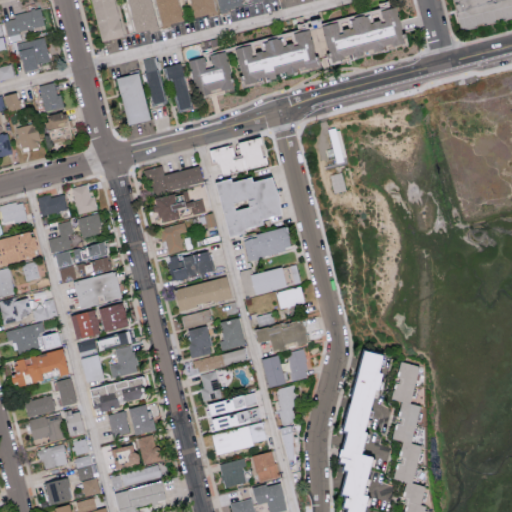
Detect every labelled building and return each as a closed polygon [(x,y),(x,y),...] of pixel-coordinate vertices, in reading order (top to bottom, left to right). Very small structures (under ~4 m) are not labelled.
[(89,0),(100,41),(122,36),(112,0),(89,0)] [(155,28),(148,0),(125,0),(132,33),(155,28)] [(188,0),(193,18),(216,12),(212,0),(188,0)] [(215,0),(219,12),(241,6),(239,0),(215,0)] [(450,0),(511,0),(511,16),(459,30),(450,0)] [(319,26),(327,62),(361,54),(360,53),(402,43),(394,7),(377,11),(379,20),(366,22),(365,15),(347,19),(349,27),(339,30),(337,21),(319,26)] [(44,25),(40,9),(2,18),(8,41),(20,38),(19,31),(44,25)] [(232,47),(240,85),(317,67),(308,29),(290,33),(292,42),(284,44),(281,36),(232,47)] [(35,64),(49,60),(43,36),(15,43),(23,71),(36,68),(35,64)] [(187,60),(195,96),(218,90),(218,92),(232,89),(223,51),(207,54),(210,66),(204,67),(202,57),(187,60)] [(158,70),(156,56),(141,58),(149,104),(162,102),(157,70),(158,70)] [(0,79),(13,78),(11,63),(0,65),(0,79)] [(162,66),(164,80),(170,79),(176,111),(188,109),(180,63),(162,66)] [(114,78),(126,125),(147,120),(136,72),(114,78)] [(55,94),(54,82),(39,84),(42,110),(63,108),(61,94),(55,94)] [(0,111),(19,107),(16,92),(0,95),(0,111)] [(72,138),(68,119),(65,120),(63,111),(43,115),(49,143),(72,138)] [(40,146),(33,122),(13,128),(20,152),(40,146)] [(0,155),(11,153),(6,133),(0,134),(0,155)] [(235,142),(238,155),(233,156),(230,144),(208,149),(211,161),(217,160),(220,175),(264,165),(258,137),(235,142)] [(199,165),(163,173),(161,165),(145,169),(151,193),(202,181),(199,165)] [(269,177),(249,182),(248,177),(229,182),(228,179),(213,182),(226,234),(242,230),(242,227),(260,223),(259,217),(277,212),(269,177)] [(77,213),(97,208),(93,194),(89,195),(86,183),(71,187),(77,213)] [(204,210),(202,197),(183,201),(180,191),(153,197),(158,220),(204,210)] [(41,214),(66,208),(62,192),(49,196),(48,193),(35,196),(41,214)] [(25,218),(21,200),(0,204),(0,214),(2,223),(25,218)] [(81,236),(101,232),(97,212),(76,217),(81,236)] [(215,224),(212,212),(199,215),(202,228),(215,224)] [(47,238),(50,251),(71,246),(68,233),(72,232),(69,219),(56,222),(59,235),(47,238)] [(183,248),(179,232),(186,231),(184,221),(158,227),(161,241),(165,241),(167,252),(183,248)] [(246,258),(289,248),(283,226),(241,236),(246,258)] [(0,236),(0,261),(35,254),(30,229),(0,236)] [(54,252),(57,266),(88,259),(91,272),(109,268),(103,241),(54,252)] [(178,254),(166,256),(170,278),(212,270),(208,249),(178,255),(178,254)] [(25,280),(38,277),(34,260),(21,263),(25,280)] [(299,282),(296,263),(282,266),(285,284),(299,282)] [(61,281),(76,278),(72,265),(58,268),(61,281)] [(285,285),(279,265),(251,272),(250,267),(238,270),(245,296),(285,285)] [(0,294),(14,291),(7,266),(0,268),(0,294)] [(119,296),(113,270),(71,279),(77,307),(100,302),(99,300),(119,296)] [(172,287),(176,308),(230,296),(225,275),(172,287)] [(303,302),(300,286),(275,290),(278,307),(303,302)] [(29,318),(26,296),(0,299),(0,311),(1,321),(29,318)] [(32,308),(34,319),(56,316),(53,297),(43,299),(44,306),(32,308)] [(125,325),(121,302),(97,306),(101,329),(125,325)] [(97,332),(93,308),(68,312),(72,336),(97,332)] [(180,315),(183,328),(211,320),(208,308),(180,315)] [(257,326),(273,322),(270,311),(255,315),(257,326)] [(242,344),(237,316),(219,319),(222,340),(219,341),(221,348),(242,344)] [(307,342),(303,321),(254,330),(256,340),(268,338),(270,348),(307,342)] [(4,329),(6,340),(14,338),(17,351),(42,346),(43,348),(59,345),(56,329),(43,332),(41,322),(4,329)] [(190,356),(210,352),(205,324),(184,329),(190,356)] [(94,338),(97,350),(131,342),(128,330),(94,338)] [(111,377),(138,370),(131,343),(113,348),(117,362),(108,364),(111,377)] [(341,511),(347,492),(338,490),(344,467),(338,465),(339,461),(333,459),(341,429),(336,428),(358,345),(379,351),(375,368),(378,369),(372,395),(368,395),(360,429),(362,430),(357,450),(369,453),(361,490),(365,491),(359,511),(341,511)] [(12,357),(15,373),(9,374),(11,384),(42,379),(40,372),(49,371),(49,375),(66,372),(61,348),(12,357)] [(244,359),(242,348),(195,358),(197,369),(244,359)] [(292,380),(308,377),(302,348),(286,351),(292,380)] [(101,378),(97,353),(80,356),(83,380),(101,378)] [(260,358),(267,386),(284,381),(276,353),(260,358)] [(399,359),(389,398),(400,400),(390,437),(402,440),(393,475),(407,479),(401,500),(407,501),(403,511),(422,511),(425,504),(420,502),(425,484),(412,481),(422,444),(409,440),(419,403),(409,401),(419,365),(399,359)] [(220,396),(214,370),(199,373),(202,387),(199,387),(201,400),(220,396)] [(88,386),(93,411),(118,405),(117,400),(144,394),(140,375),(88,386)] [(59,404),(74,401),(71,377),(55,379),(59,404)] [(282,424),(295,421),(292,407),(299,406),(294,384),(274,388),(282,424)] [(260,418),(254,391),(205,402),(208,415),(209,415),(212,429),(260,418)] [(23,400),(26,414),(53,409),(51,395),(23,400)] [(146,403),(127,407),(133,433),(152,430),(146,403)] [(78,409),(63,411),(67,434),(82,432),(78,409)] [(108,412),(110,434),(127,432),(124,410),(108,412)] [(32,439),(48,434),(49,440),(64,436),(57,412),(27,421),(32,439)] [(266,440),(261,421),(211,434),(215,453),(266,440)] [(282,425),(283,459),(291,459),(290,425),(282,425)] [(159,460),(154,434),(137,437),(141,463),(159,460)] [(88,452),(86,438),(72,440),(75,454),(88,452)] [(114,468),(137,462),(132,442),(108,448),(114,468)] [(67,462),(62,443),(38,449),(42,468),(67,462)] [(251,453),(255,481),(277,477),(272,450),(251,453)] [(78,478),(93,476),(89,455),(75,457),(78,478)] [(242,458),(220,461),(222,484),(245,482),(242,458)] [(124,486),(160,476),(156,464),(120,473),(124,486)] [(111,475),(113,487),(122,486),(120,474),(111,475)] [(42,482),(48,503),(71,497),(64,476),(42,482)] [(84,495),(99,491),(95,476),(80,480),(84,495)] [(118,510),(164,497),(159,479),(113,492),(118,510)] [(269,511),(285,509),(280,481),(251,487),(254,503),(265,501),(267,511),(269,511)] [(105,511),(104,506),(95,508),(93,497),(75,501),(77,511),(70,511),(68,503),(51,506),(52,511),(105,511)] [(229,503),(231,511),(254,511),(250,497),(229,503)]
